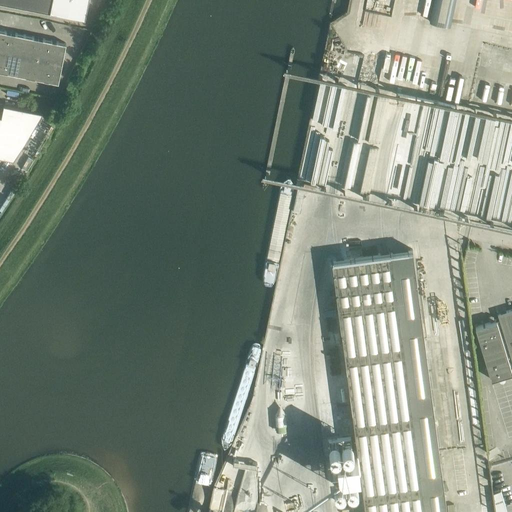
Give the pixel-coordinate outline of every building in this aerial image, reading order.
[(0,0),(0,1),(50,11),(51,0),(0,0)] [(88,0),(51,0),(50,11),(85,18),(88,0)] [(66,43),(38,37),(0,29),(0,70),(58,82),(66,43)] [(263,184),(268,185),(294,55),(289,55),(263,184)] [(3,104),(1,115),(0,120),(0,155),(13,159),(43,112),(3,104)] [(469,225),(470,217),(459,215),(458,222),(469,225)] [(445,511),(418,301),(411,249),(331,260),(364,511),(445,511)] [(499,319),(475,326),(491,379),(511,372),(511,309),(498,313),(499,319)] [(493,491),(495,511),(507,511),(500,489),(493,491)]
